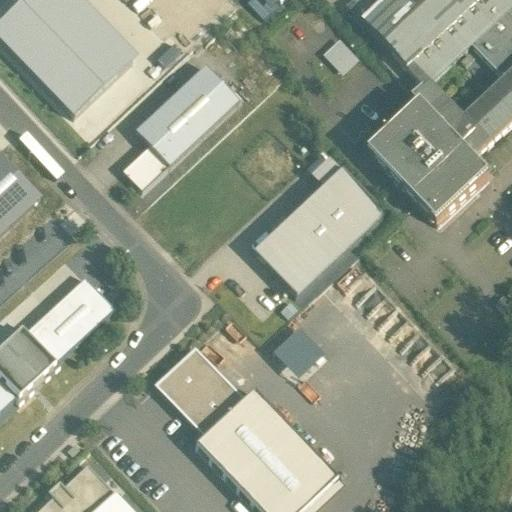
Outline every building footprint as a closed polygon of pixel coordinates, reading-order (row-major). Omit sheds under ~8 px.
[(32,0),(0,30),(0,48),(73,126),(130,72),(62,0),(32,0)] [(127,0),(161,35),(197,0),(127,0)] [(255,0),(274,20),(295,0),(255,0)] [(511,0),(365,0),(349,15),(394,62),(385,70),(415,102),(429,89),(430,90),(472,51),(511,13),(511,0)] [(511,13),(472,51),(508,88),(466,128),(430,90),(429,89),(415,102),(413,105),(421,114),(424,112),(473,166),(511,130),(511,13)] [(340,44),(324,60),(344,80),(360,65),(340,44)] [(141,200),(238,110),(205,75),(135,140),(148,154),(121,179),(141,200)] [(473,166),(424,112),(421,114),(370,161),(438,233),(490,184),(473,166)] [(0,241),(37,206),(0,166),(0,241)] [(253,265),(295,309),(384,224),(329,166),(312,183),(325,196),(253,265)] [(84,286),(26,341),(55,372),(113,317),(84,286)] [(59,376),(55,372),(26,341),(20,335),(0,354),(0,395),(12,409),(18,414),(59,376)] [(294,339),(268,363),(294,391),(320,366),(294,339)] [(153,399),(203,451),(244,413),(194,360),(153,399)] [(0,420),(12,409),(0,395),(0,420)] [(251,406),(244,413),(203,451),(195,459),(244,511),(314,511),(334,494),(251,406)] [(101,511),(113,502),(87,475),(48,511),(101,511)] [(122,511),(113,502),(101,511),(122,511)]
